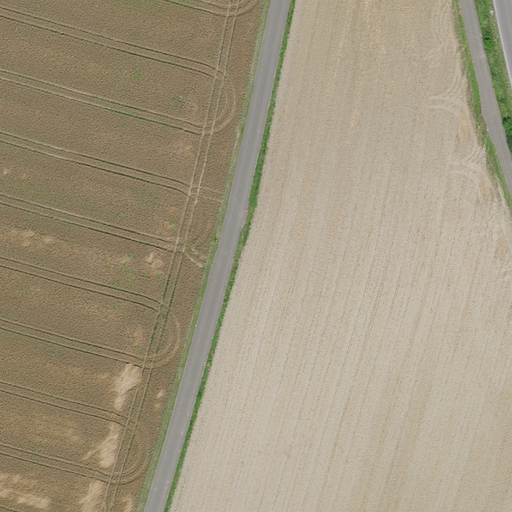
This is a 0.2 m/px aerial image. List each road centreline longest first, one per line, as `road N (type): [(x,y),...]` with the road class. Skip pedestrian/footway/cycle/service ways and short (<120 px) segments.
road 1 (track): [(282,0),(235,219),(156,511)]
road 2 (track): [(468,0),(511,176)]
